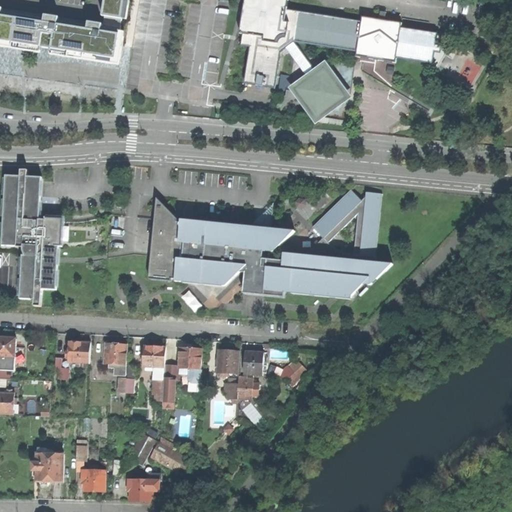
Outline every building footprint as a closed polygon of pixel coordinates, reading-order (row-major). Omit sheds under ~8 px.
[(107,0),(104,23),(0,9),(0,44),(46,52),(90,60),(120,65),(130,0),(107,0)] [(281,52),(289,47),(294,42),(357,52),(397,58),(433,64),(434,52),(436,46),(437,34),(402,28),(362,22),(288,10),(289,0),(245,0),(243,13),(240,34),(244,35),(242,47),(251,48),(245,84),(276,89),(281,52)] [(363,18),(362,22),(402,28),(403,24),(363,18)] [(317,74),(294,42),(289,47),(311,78),(317,74)] [(396,63),(397,58),(357,52),(356,57),(396,63)] [(325,68),(317,74),(311,78),(296,89),(298,93),(303,99),(317,119),(347,97),(325,68)] [(282,74),(278,88),(290,91),(293,77),(282,74)] [(288,97),(303,99),(298,93),(289,91),(288,97)] [(43,290),(58,290),(59,257),(60,247),(63,247),(64,219),(46,218),(46,221),(41,221),(42,178),(28,177),(28,170),(25,170),(22,170),(21,177),(7,176),(4,246),(18,247),(18,243),(24,243),(24,248),(24,252),(24,256),(23,256),(21,299),(36,299),(36,306),(42,307),(43,290)] [(152,246),(163,247),(162,254),(151,253),(149,275),(171,277),(171,276),(175,276),(175,277),(213,281),(224,270),(224,268),(240,270),(245,270),(244,285),(265,288),(265,286),(283,288),(345,294),(350,295),(364,281),(379,266),(380,266),(373,265),(374,259),(380,191),(366,190),(366,194),(361,198),(351,188),(313,225),(322,235),(305,252),(305,254),(283,252),(283,258),(268,257),(269,249),(273,249),(290,233),(269,231),(269,232),(263,232),(264,227),(261,226),(257,226),(256,231),(250,231),(250,225),(181,218),(181,219),(176,219),(177,218),(155,216),(152,246)] [(157,196),(156,208),(170,209),(157,196)] [(156,208),(155,216),(177,218),(177,216),(170,209),(156,208)] [(380,260),(374,259),(373,265),(380,266),(379,266),(364,281),(369,282),(372,281),(388,265),(380,264),(380,260)] [(225,283),(240,270),(224,268),(224,270),(213,281),(175,277),(175,279),(225,283)] [(0,357),(16,358),(17,339),(9,338),(0,337),(0,357)] [(70,357),(69,363),(90,364),(91,344),(80,343),(71,342),(70,352),(70,357)] [(106,364),(127,365),(128,345),(118,345),(106,344),(106,364)] [(144,367),(165,369),(165,366),(166,348),(153,347),(145,347),(145,357),(145,361),(144,367)] [(190,369),(201,370),(202,350),(190,349),(181,349),(180,367),(180,369),(190,369)] [(219,351),(218,373),(239,374),(240,352),(228,351),(219,351)] [(264,376),(264,374),(264,366),(265,353),(256,353),(246,352),(245,375),(264,376)] [(0,370),(12,371),(15,371),(16,358),(0,357),(0,370)] [(309,373),(296,360),(281,375),(294,387),(300,380),(301,381),(309,373)] [(127,365),(106,364),(102,364),(102,368),(111,368),(116,369),(115,376),(126,376),(127,365)] [(136,366),(128,365),(127,379),(135,379),(136,366)] [(165,369),(165,379),(176,380),(179,381),(180,369),(180,367),(165,366),(165,369)] [(69,369),(62,369),(62,370),(59,370),(58,380),(69,380),(69,369)] [(201,381),(201,370),(190,369),(189,379),(193,383),(198,383),(201,381)] [(12,379),(12,371),(0,370),(0,378),(6,379),(12,379)] [(240,377),(240,385),(239,400),(252,400),(253,397),(253,383),(253,381),(247,380),(245,380),(246,377),(240,377)] [(134,395),(135,379),(127,379),(126,394),(134,395)] [(165,379),(165,381),(164,396),(163,408),(174,409),(176,380),(165,379)] [(226,393),(231,393),(231,384),(236,384),(236,380),(229,379),(229,384),(226,384),(226,393)] [(236,384),(231,384),(231,393),(230,399),(239,400),(240,385),(236,384)] [(0,413),(14,414),(15,404),(15,399),(15,394),(13,394),(8,394),(0,393),(0,413)] [(49,409),(42,409),(41,416),(49,417),(49,409)] [(229,425),(224,431),(229,435),(235,430),(229,425)] [(129,457),(142,464),(156,438),(144,431),(129,457)] [(163,442),(154,456),(180,471),(184,465),(187,466),(191,459),(163,442)] [(76,460),(84,460),(84,445),(76,445),(76,460)] [(50,480),(63,480),(63,452),(47,452),(47,447),(37,447),(37,461),(33,461),(33,469),(37,470),(38,480),(40,480),(40,481),(42,484),(45,484),(48,484),(50,482),(50,480)] [(113,474),(121,474),(128,460),(114,460),(113,474)] [(94,490),(105,490),(105,468),(82,468),(82,484),(85,484),(85,490),(94,490)] [(151,500),(152,490),(159,490),(160,474),(151,473),(150,478),(128,478),(128,489),(131,490),(131,499),(138,500),(151,500)]
